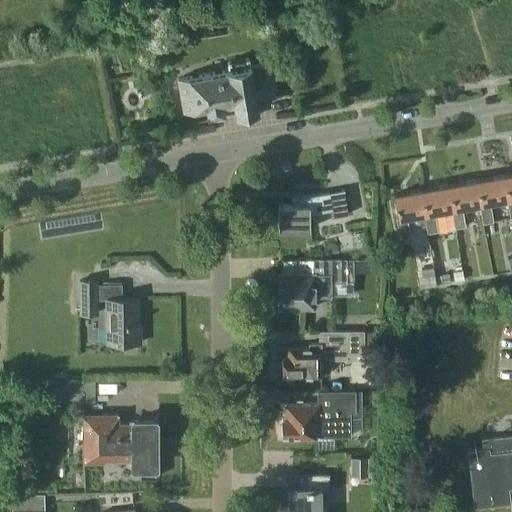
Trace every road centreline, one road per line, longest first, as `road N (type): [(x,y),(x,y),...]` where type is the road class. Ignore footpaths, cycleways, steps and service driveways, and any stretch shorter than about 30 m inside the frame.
road 1 (residential): [(221,511),(222,153)]
road 2 (residential): [(222,153),(511,101)]
road 3 (residential): [(0,190),(222,153)]
